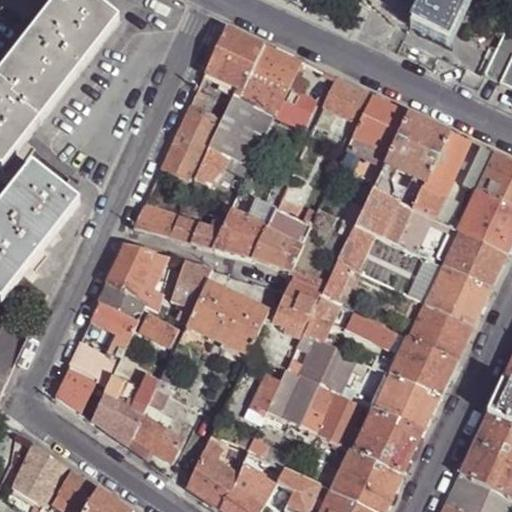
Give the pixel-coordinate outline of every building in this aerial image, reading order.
[(118,22),(89,0),(58,0),(0,76),(0,172),(1,174),(118,22)] [(448,42),(467,0),(423,0),(411,25),(448,42)] [(485,80),(511,93),(511,21),(497,54),(485,80)] [(206,76),(214,79),(238,90),(244,93),(265,48),(227,30),(206,76)] [(300,65),(265,48),(244,93),(240,101),(240,103),(275,119),(276,118),(283,103),(288,92),(294,78),(297,73),(300,65)] [(478,77),(485,80),(497,54),(490,51),(478,77)] [(305,67),(300,65),(297,73),(302,75),(305,67)] [(206,76),(196,98),(203,101),(214,79),(206,76)] [(299,80),(294,78),(288,92),(299,97),(301,94),(306,83),(299,80)] [(373,99),(337,82),(324,109),(337,116),(360,126),(373,99)] [(240,101),(244,93),(238,90),(234,99),(235,100),(240,101)] [(299,97),(288,92),(283,103),(295,108),(300,98),(299,97)] [(301,94),(299,97),(300,98),(295,108),(309,121),(318,102),(301,94)] [(409,116),(373,99),(360,126),(355,138),(390,156),(409,116)] [(240,103),(240,101),(235,100),(195,181),(215,191),(216,189),(224,173),(225,170),(243,179),(249,167),(252,169),(275,119),(240,103)] [(193,103),(191,109),(199,112),(201,107),(193,103)] [(295,108),(283,103),(276,118),(288,124),(295,108)] [(191,109),(161,172),(171,176),(178,180),(189,184),(218,121),(199,112),(191,109)] [(337,116),(324,109),(315,127),(329,133),(337,116)] [(451,135),(409,116),(390,156),(386,166),(427,185),(451,135)] [(472,145),(451,135),(427,185),(424,192),(445,202),(447,198),(472,145)] [(390,156),(355,138),(348,153),(384,170),(386,166),(390,156)] [(511,163),(495,156),(477,194),(511,210),(511,163)] [(79,204),(32,167),(31,168),(24,162),(17,171),(25,177),(0,208),(0,305),(1,306),(79,204)] [(224,173),(216,189),(226,194),(233,178),(224,173)] [(392,178),(382,173),(374,193),(383,197),(389,185),(392,178)] [(178,180),(171,176),(168,182),(176,185),(178,180)] [(184,194),(189,184),(178,180),(176,185),(180,187),(178,191),(184,194)] [(420,199),(389,185),(383,197),(400,205),(410,210),(414,212),(420,199)] [(445,202),(424,192),(420,199),(414,212),(435,222),(445,202)] [(383,197),(374,193),(364,211),(356,229),(375,238),(383,242),(400,205),(383,197)] [(511,249),(511,210),(477,194),(463,224),(459,233),(461,234),(509,256),(511,249)] [(447,198),(445,202),(435,222),(450,229),(454,220),(461,204),(447,198)] [(255,203),(248,219),(263,225),(270,209),(255,203)] [(356,229),(364,211),(351,205),(342,223),(356,230),(356,229)] [(393,246),(410,210),(400,205),(383,242),(393,246)] [(134,231),(169,241),(178,219),(144,208),(134,231)] [(311,228),(276,211),(269,227),(267,231),(302,248),(311,228)] [(248,219),(232,213),(225,228),(223,233),(213,253),(253,261),(267,231),(269,227),(263,225),(248,219)] [(178,219),(169,241),(191,247),(197,225),(178,219)] [(463,224),(454,220),(450,229),(459,233),(463,224)] [(450,229),(435,222),(428,238),(453,250),(461,234),(459,233),(450,229)] [(223,233),(225,228),(219,227),(213,224),(211,224),(210,229),(223,233)] [(197,225),(191,247),(196,248),(202,227),(197,225)] [(351,241),(355,231),(343,225),(338,234),(351,241)] [(213,253),(223,233),(210,229),(202,227),(196,248),(213,253)] [(375,238),(356,229),(356,230),(355,231),(351,241),(339,266),(349,270),(354,272),(363,252),(368,254),(375,238)] [(267,231),(253,261),(290,275),(302,248),(267,231)] [(461,234),(453,250),(444,270),(492,293),(509,256),(461,234)] [(412,255),(441,269),(443,264),(438,261),(442,252),(418,241),(412,255)] [(126,249),(108,287),(147,309),(155,314),(166,284),(161,282),(168,260),(126,249)] [(186,327),(206,286),(213,272),(186,264),(171,304),(183,309),(175,321),(186,327)] [(339,266),(326,293),(322,302),(332,306),(349,270),(339,266)] [(475,328),(492,293),(444,270),(427,306),(475,328)] [(248,356),(251,357),(270,316),(206,286),(186,327),(189,329),(248,356)] [(278,316),(306,328),(319,298),(291,286),(278,316)] [(147,309),(108,287),(99,306),(140,324),(147,309)] [(332,306),(322,302),(313,320),(331,329),(340,310),(332,306)] [(140,324),(99,306),(90,326),(118,339),(130,344),(140,324)] [(458,365),(475,328),(427,306),(411,343),(458,365)] [(358,318),(363,321),(366,314),(361,312),(358,318)] [(170,350),(180,332),(149,316),(139,334),(170,350)] [(300,342),(306,328),(278,316),(273,326),(286,332),(285,336),(300,342)] [(0,317),(0,400),(28,340),(0,317)] [(395,343),(398,337),(363,321),(358,318),(355,317),(347,332),(391,353),(395,343)] [(326,342),(331,329),(313,320),(305,338),(324,347),(326,342)] [(189,329),(186,327),(185,331),(183,334),(181,338),(184,339),(189,329)] [(175,352),(177,347),(181,338),(183,334),(180,332),(170,350),(175,352)] [(405,349),(409,342),(398,337),(395,343),(405,349)] [(350,379),(358,363),(343,356),(329,349),(324,347),(305,338),(299,350),(311,356),(306,367),(300,379),(341,398),(343,395),(350,379)] [(122,362),(130,344),(118,339),(109,356),(122,362)] [(329,349),(343,356),(347,348),(333,341),(331,345),(329,349)] [(441,402),(458,365),(411,343),(409,342),(405,349),(401,358),(397,366),(394,373),(391,379),(441,402)] [(401,358),(405,349),(395,343),(391,353),(401,358)] [(113,380),(119,367),(105,359),(81,346),(70,368),(97,383),(109,389),(113,380)] [(119,367),(122,362),(109,356),(108,355),(105,359),(119,367)] [(242,368),(245,369),(251,357),(248,356),(242,368)] [(381,367),(394,373),(397,366),(384,360),(381,367)] [(288,374),(300,379),(306,367),(294,361),(288,374)] [(360,384),(365,374),(359,371),(362,365),(358,363),(350,379),(360,384)] [(389,378),(391,379),(394,373),(381,367),(375,364),(373,370),(379,373),(389,378)] [(365,374),(368,368),(362,365),(359,371),(365,374)] [(80,417),(97,383),(70,368),(55,400),(80,417)] [(322,438),(341,398),(300,379),(288,374),(287,373),(282,384),(267,414),(322,438)] [(386,385),(389,378),(379,373),(376,380),(386,385)] [(161,382),(161,380),(147,374),(146,378),(159,385),(161,382)] [(173,382),(163,377),(161,380),(161,382),(170,387),(173,382)] [(267,414),(282,384),(266,377),(251,412),(265,418),(267,414)] [(159,385),(146,378),(133,405),(131,410),(143,418),(148,408),(156,391),(159,385)] [(424,437),(441,402),(391,379),(377,409),(374,414),(424,437)] [(125,386),(113,380),(109,389),(109,391),(101,405),(96,417),(91,425),(106,435),(120,405),(117,403),(125,386)] [(504,381),(488,417),(493,419),(509,384),(504,381)] [(166,396),(170,387),(161,382),(159,385),(156,391),(166,396)] [(511,384),(509,384),(493,419),(511,428),(511,384)] [(101,405),(109,391),(101,387),(94,402),(101,405)] [(166,396),(156,391),(148,408),(158,413),(166,396)] [(341,398),(351,404),(354,397),(351,395),(348,397),(343,395),(341,398)] [(342,425),(351,404),(341,398),(322,438),(321,440),(332,445),(342,425)] [(374,414),(377,409),(359,400),(356,406),(363,409),(374,414)] [(96,417),(101,405),(94,402),(88,413),(96,417)] [(125,407),(131,410),(133,405),(127,402),(125,407)] [(355,426),(363,409),(356,406),(351,404),(342,425),(353,429),(355,426)] [(125,407),(120,405),(106,435),(128,450),(143,418),(131,410),(125,407)] [(158,413),(148,408),(143,418),(167,432),(173,422),(158,413)] [(262,426),(265,418),(251,412),(247,419),(262,426)] [(405,478),(424,437),(374,414),(364,435),(358,450),(356,454),(405,478)] [(488,417),(460,476),(509,500),(511,496),(511,494),(511,428),(493,419),(488,417)] [(167,432),(143,418),(128,450),(147,463),(155,453),(171,464),(183,442),(167,432)] [(353,429),(342,425),(332,445),(343,450),(346,445),(353,429)] [(358,450),(364,435),(357,431),(355,426),(353,429),(346,445),(358,450)] [(216,447),(219,441),(213,438),(212,438),(209,444),(216,447)] [(237,447),(249,452),(253,443),(240,438),(237,447)] [(263,462),(269,449),(254,442),(253,443),(249,452),(250,453),(249,455),(263,462)] [(210,459),(216,447),(209,444),(204,455),(210,459)] [(53,496),(67,471),(34,448),(21,476),(53,496)] [(263,462),(278,469),(284,456),(269,449),(263,462)] [(371,511),(388,511),(405,478),(356,454),(351,452),(332,494),(371,511)] [(219,511),(221,511),(238,477),(210,459),(204,455),(188,490),(219,511)] [(323,511),(332,494),(278,469),(263,462),(249,455),(244,465),(279,487),(295,496),(286,511),(323,511)] [(262,511),(279,487),(244,465),(238,477),(221,511),(262,511)] [(87,511),(99,493),(71,474),(57,499),(59,499),(80,511),(87,511)] [(41,511),(43,511),(53,496),(21,476),(13,492),(35,508),(41,511)] [(460,476),(446,507),(455,511),(511,511),(511,501),(509,500),(460,476)] [(127,511),(99,493),(87,511),(127,511)] [(371,511),(332,494),(323,511),(371,511)] [(80,511),(59,499),(53,509),(59,511),(80,511)]
